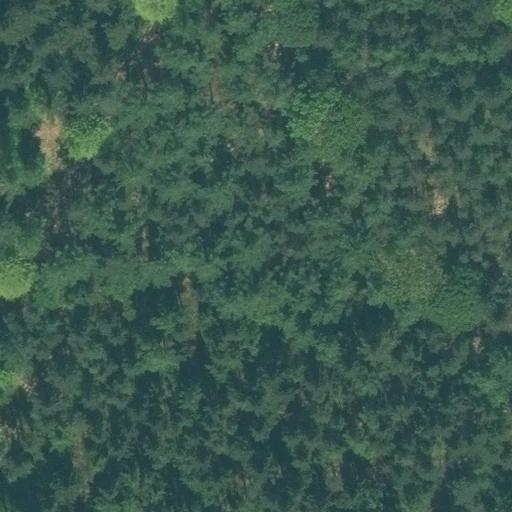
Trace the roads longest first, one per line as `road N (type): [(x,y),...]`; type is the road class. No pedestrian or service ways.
road 1 (track): [(379,250),(175,270),(0,302)]
road 2 (track): [(164,0),(41,199)]
road 3 (track): [(511,328),(379,250)]
